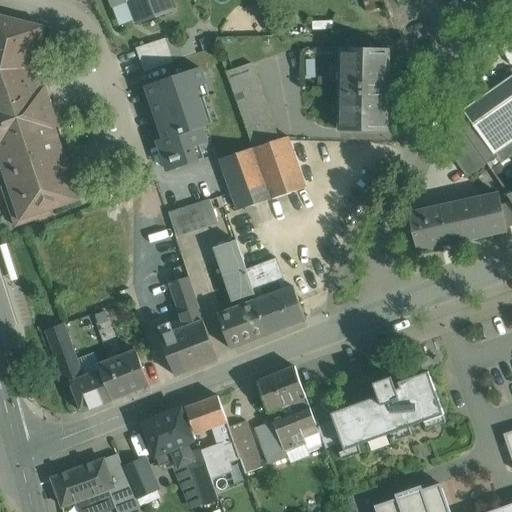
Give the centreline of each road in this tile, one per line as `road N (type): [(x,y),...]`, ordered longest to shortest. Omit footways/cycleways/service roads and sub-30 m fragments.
road 1 (tertiary): [(20,459),(400,306)]
road 2 (residential): [(400,306),(384,219),(439,89),(497,0)]
road 3 (residential): [(42,0),(94,25),(133,138)]
